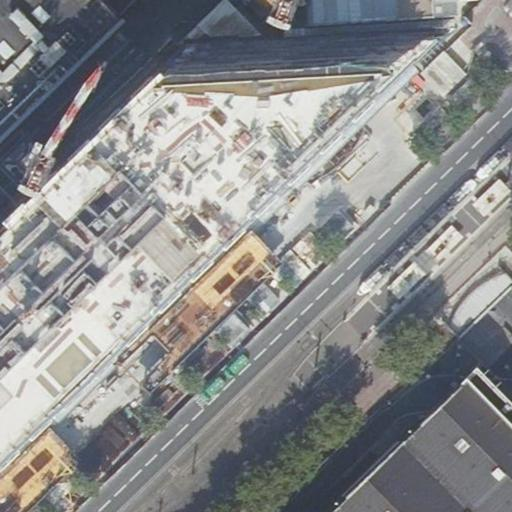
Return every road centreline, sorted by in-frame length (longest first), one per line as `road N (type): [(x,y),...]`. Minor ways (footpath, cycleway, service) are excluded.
road 1 (unknown): [(511,57),(493,61),(30,511)]
road 2 (primary): [(511,93),(88,511)]
